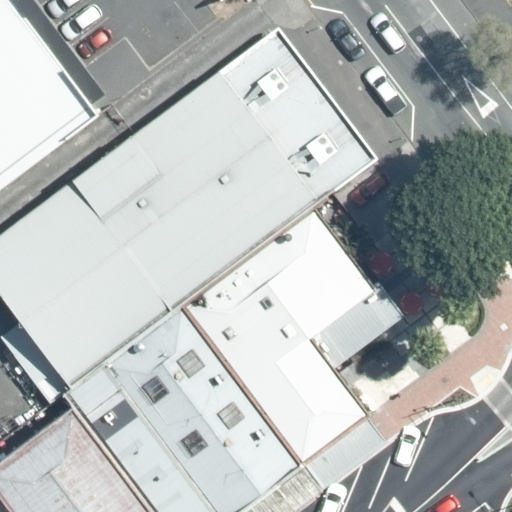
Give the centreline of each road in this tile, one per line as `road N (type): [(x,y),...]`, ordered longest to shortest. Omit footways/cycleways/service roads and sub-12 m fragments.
road 1 (tertiary): [(373,0),(511,175)]
road 2 (residential): [(511,434),(410,511)]
